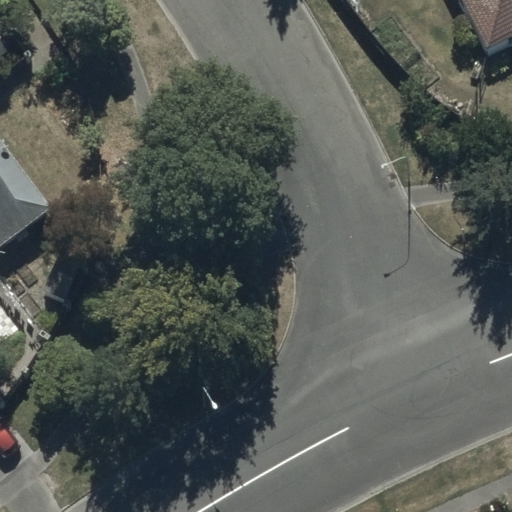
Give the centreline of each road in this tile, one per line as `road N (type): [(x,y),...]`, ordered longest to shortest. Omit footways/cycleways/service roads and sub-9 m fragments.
road 1 (residential): [(430,388),(298,109),(233,0)]
road 2 (residential): [(197,511),(430,388)]
